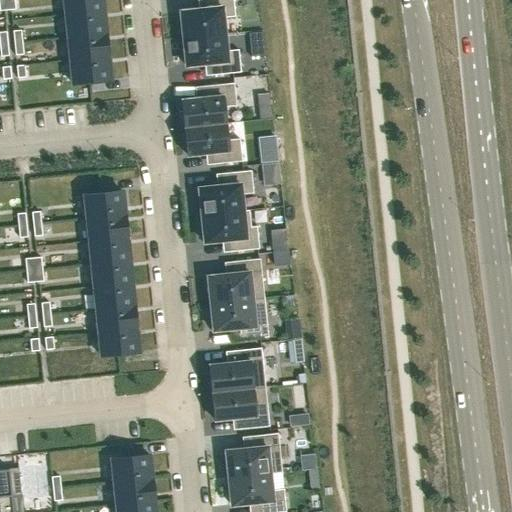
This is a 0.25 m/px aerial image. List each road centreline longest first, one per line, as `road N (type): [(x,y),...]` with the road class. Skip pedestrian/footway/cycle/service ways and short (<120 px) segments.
road 1 (secondary): [(412,0),(484,511)]
road 2 (secondary): [(511,374),(464,0)]
road 3 (residential): [(154,131),(182,406)]
road 4 (residential): [(0,422),(182,406)]
road 5 (residential): [(154,131),(0,147)]
road 6 (residential): [(141,0),(154,131)]
